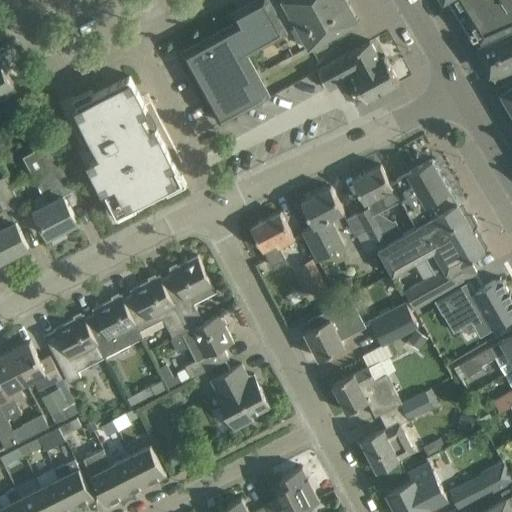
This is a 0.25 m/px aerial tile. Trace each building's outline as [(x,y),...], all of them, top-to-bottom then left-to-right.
[(359,19),(347,0),(258,0),(235,13),(239,22),(185,52),(223,122),(261,101),(236,57),(297,23),(310,46),(359,19)] [(511,29),(511,0),(448,0),(473,40),(475,39),(478,45),(487,41),(511,29)] [(511,29),(487,41),(478,45),(489,71),(490,71),(492,76),(492,78),(493,77),(501,90),(511,108),(511,29)] [(380,58),(370,40),(317,69),(328,90),(342,82),(341,80),(352,74),(366,100),(399,82),(385,55),(380,58)] [(0,97),(15,88),(7,73),(8,70),(3,61),(0,60),(0,97)] [(87,155),(115,209),(113,210),(118,219),(137,210),(135,206),(166,190),(168,194),(187,185),(182,175),(181,175),(130,75),(76,102),(99,149),(87,155)] [(35,209),(40,218),(49,236),(77,221),(60,187),(70,182),(50,143),(37,149),(49,171),(36,178),(48,202),(35,209)] [(433,158),(397,179),(397,180),(398,179),(413,207),(408,209),(412,217),(403,222),(407,230),(457,202),(450,190),(451,190),(433,158)] [(367,200),(369,205),(374,214),(401,200),(394,186),(393,187),(381,164),(353,179),(365,202),(367,200)] [(331,185),(302,201),(311,218),(315,227),(304,233),(319,262),(346,248),(332,219),(345,212),(340,203),(331,185)] [(468,259),(485,250),(483,247),(485,244),(482,238),(478,238),(477,236),(479,233),(476,227),(472,227),(471,225),(477,222),(473,216),(466,216),(466,215),(467,213),(464,206),(460,206),(458,202),(457,202),(407,230),(388,241),(378,247),(393,274),(425,256),(435,273),(404,290),(414,307),(476,272),(468,259)] [(369,205),(358,211),(358,212),(367,229),(377,248),(378,247),(388,241),(374,214),(369,205)] [(0,260),(29,247),(20,229),(16,222),(15,223),(8,209),(0,213),(0,260)] [(294,238),(290,229),(281,211),(252,226),(272,265),(285,258),(278,246),(294,238)] [(358,212),(348,217),(357,235),(367,230),(367,229),(358,212)] [(171,274),(162,278),(161,279),(188,330),(204,322),(204,321),(194,302),(216,291),(198,255),(169,270),(171,274)] [(331,292),(313,257),(299,264),(316,299),(331,292)] [(136,325),(137,325),(160,313),(173,338),(183,333),(188,330),(161,279),(162,278),(160,274),(132,289),(134,293),(124,298),(123,299),(136,325)] [(338,289),(352,290),(352,277),(339,277),(338,289)] [(469,280),(435,300),(443,313),(444,312),(455,331),(472,321),(480,336),(494,328),(497,335),(511,326),(511,319),(511,318),(511,317),(511,296),(511,297),(510,295),(509,293),(511,293),(510,291),(509,292),(501,278),(500,277),(476,291),(469,280)] [(345,312),(331,319),(330,318),(306,331),(319,357),(344,345),(341,339),(367,325),(357,306),(367,301),(361,290),(339,301),(345,312)] [(85,319),(105,357),(143,337),(137,325),(136,325),(123,299),(124,298),(122,294),(93,308),(96,312),(86,317),(85,319)] [(407,303),(370,322),(382,344),(419,325),(407,303)] [(85,319),(86,317),(83,313),(55,327),(57,332),(47,337),(45,333),(44,333),(70,383),(82,377),(78,371),(105,357),(85,319)] [(186,365),(192,378),(211,367),(229,358),(223,347),(234,341),(219,313),(204,321),(204,322),(188,330),(183,333),(196,360),(186,365)] [(420,349),(428,338),(416,328),(407,340),(420,349)] [(505,374),(511,370),(511,333),(510,335),(501,340),(475,355),(479,364),(482,364),(495,357),(505,374)] [(30,340),(10,350),(27,382),(34,378),(39,389),(55,381),(62,378),(59,372),(50,354),(40,360),(30,340)] [(333,384),(347,410),(367,399),(375,415),(387,409),(388,411),(403,403),(427,391),(426,389),(402,402),(381,360),(393,355),(387,343),(364,355),(369,365),(333,384)] [(0,379),(0,380),(0,405),(1,408),(4,413),(7,419),(22,411),(17,401),(26,397),(20,386),(27,382),(10,350),(0,355),(0,379)] [(217,394),(226,411),(235,428),(253,419),(251,415),(270,405),(254,374),(249,377),(242,363),(224,372),(211,379),(218,393),(217,394)] [(166,364),(160,368),(171,389),(183,383),(180,376),(174,379),(166,364)] [(58,387),(42,395),(55,422),(79,410),(62,378),(55,381),(58,387)] [(151,385),(127,397),(133,407),(156,395),(151,385)] [(511,405),(511,389),(493,400),(500,413),(511,406),(511,405)] [(427,391),(403,403),(409,416),(434,404),(427,391)] [(137,406),(126,412),(131,420),(142,415),(137,406)] [(0,435),(6,448),(18,441),(13,429),(7,419),(4,413),(1,408),(0,409),(0,435)] [(481,412),(475,415),(480,424),(492,417),(489,412),(483,415),(481,412)] [(461,413),(458,427),(473,431),(475,417),(461,413)] [(24,424),(13,429),(18,441),(30,436),(49,426),(49,425),(43,414),(24,424)] [(59,426),(63,435),(82,425),(77,416),(59,426)] [(94,418),(85,423),(90,432),(99,427),(94,418)] [(106,434),(117,428),(113,419),(101,425),(106,434)] [(362,439),(377,469),(414,450),(399,421),(385,429),(384,428),(362,439)] [(63,435),(59,426),(39,436),(45,447),(53,443),(52,441),(63,435)] [(442,437),(423,447),(427,455),(446,445),(442,437)] [(20,446),(24,454),(36,448),(31,440),(20,446)] [(151,445),(132,454),(146,483),(158,477),(159,481),(163,482),(169,480),(161,464),(151,445)] [(13,460),(24,454),(20,446),(8,451),(13,460)] [(125,502),(129,500),(113,464),(112,465),(103,448),(84,458),(107,503),(119,497),(121,500),(125,502)] [(113,464),(129,500),(134,497),(135,493),(134,489),(146,483),(132,454),(113,464)] [(433,470),(428,462),(409,472),(413,479),(388,492),(398,511),(423,511),(430,508),(429,507),(448,497),(434,469),(433,470)] [(60,477),(75,506),(86,500),(88,503),(92,505),(98,502),(80,467),(70,472),(65,463),(55,468),(60,477)] [(265,505),(266,506),(268,511),(296,511),(320,499),(303,466),(282,476),(284,479),(275,484),(282,497),(265,505)] [(460,507),(493,490),(501,486),(495,475),(487,479),(484,473),(451,490),(460,507)] [(60,477),(41,487),(53,511),(62,511),(75,506),(60,477)] [(7,493),(12,501),(2,506),(4,511),(28,511),(21,496),(16,487),(7,493)] [(53,511),(41,487),(21,496),(28,511),(53,511)] [(511,511),(511,487),(502,493),(505,498),(481,511),(511,511)] [(216,511),(268,511),(266,506),(253,511),(249,511),(242,497),(227,504),(228,506),(216,511)]
